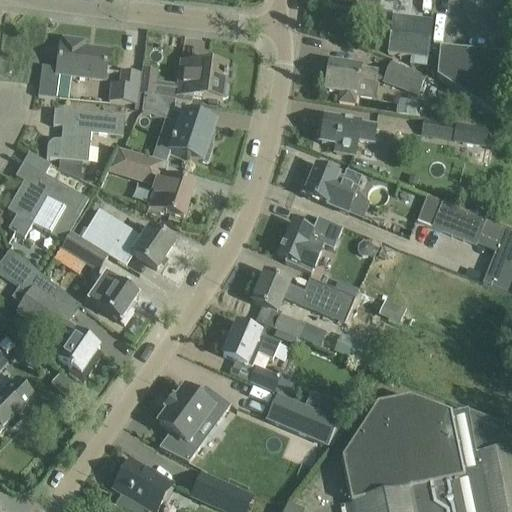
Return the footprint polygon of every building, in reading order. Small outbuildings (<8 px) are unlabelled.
[(334,0),(334,2),(357,4),(356,14),(378,16),(379,0),(334,0)] [(391,41),(389,56),(427,60),(429,46),(431,26),(398,22),(393,22),(391,38),(391,41)] [(104,82),(107,54),(83,51),(83,45),(63,42),(62,48),(60,48),(57,70),(41,68),(37,99),(55,101),(59,76),(104,82)] [(502,56),(439,50),(436,79),(496,119),(502,56)] [(375,87),(377,73),(360,71),(360,69),(329,64),(324,92),(340,94),(339,104),(356,107),(359,107),(360,97),(366,98),(368,86),(375,87)] [(180,70),(178,87),(176,103),(191,105),(192,100),(222,104),(222,101),(227,99),(229,88),(225,84),(226,70),(196,66),(195,72),(180,70)] [(413,75),(390,66),(383,84),(418,97),(424,81),(412,77),(413,75)] [(141,76),(138,97),(144,98),(156,100),(157,84),(159,73),(142,71),(141,76)] [(137,108),(138,97),(141,76),(120,73),(118,87),(110,86),(108,104),(135,107),(137,108)] [(190,160),(202,164),(207,166),(212,149),(208,148),(215,126),(181,115),(174,114),(176,103),(156,100),(144,98),(141,114),(142,114),(142,115),(178,126),(169,154),(186,159),(186,161),(189,162),(190,160)] [(77,103),(77,112),(94,112),(94,103),(77,103)] [(455,107),(447,127),(455,128),(456,126),(483,131),(484,126),(455,107)] [(123,141),(125,119),(54,113),(53,129),(62,130),(61,143),(56,142),(53,143),(50,144),(48,147),(47,149),(46,161),(59,163),(58,172),(67,176),(68,163),(88,165),(90,138),(123,141)] [(318,130),(316,142),(320,143),(320,145),(336,148),(334,155),(338,156),(356,159),(359,145),(374,148),(378,129),(344,123),(324,120),(322,130),(318,130)] [(455,128),(453,144),(485,150),(488,132),(483,131),(456,126),(455,128)] [(163,178),(166,166),(118,152),(107,176),(154,190),(147,209),(183,221),(194,188),(163,178)] [(50,168),(29,156),(15,180),(23,185),(7,213),(16,218),(8,232),(24,241),(32,227),(64,245),(87,202),(45,178),(50,168)] [(303,198),(349,216),(359,191),(357,191),(361,179),(345,173),(343,180),(338,178),(339,177),(315,168),(308,185),(304,184),(300,194),(304,195),(303,198)] [(410,176),(407,184),(415,187),(418,179),(410,176)] [(432,229),(431,230),(476,247),(486,223),(441,205),(432,229)] [(88,230),(81,241),(109,259),(110,259),(118,246),(123,250),(156,272),(174,246),(158,234),(151,230),(142,243),(126,232),(121,238),(94,220),(88,230)] [(286,261),(284,265),(311,276),(323,248),(333,252),(342,230),(318,220),(311,235),(291,226),(278,258),(286,261)] [(511,233),(504,230),(482,286),(511,298),(511,295),(511,233)] [(71,235),(62,251),(100,275),(109,260),(110,259),(109,259),(81,241),(77,239),(71,235)] [(373,248),(369,244),(363,243),(358,247),(358,254),(362,259),(368,259),(373,255),(373,248)] [(10,252),(0,264),(0,276),(10,284),(19,289),(11,301),(16,304),(20,307),(16,313),(15,314),(18,315),(56,342),(58,340),(68,347),(58,363),(72,373),(69,377),(82,386),(96,367),(91,363),(99,352),(89,345),(91,341),(68,325),(80,307),(63,296),(10,252)] [(344,326),(355,301),(310,281),(305,294),(288,287),(280,283),(264,276),(252,305),(276,316),(283,300),(344,326)] [(117,287),(105,278),(89,303),(120,325),(137,300),(118,286),(117,287)] [(398,323),(404,311),(386,302),(381,315),(398,323)] [(305,327),(282,318),(273,339),(294,347),(296,341),(298,342),(305,327)] [(260,337),(236,326),(222,358),(247,369),(247,368),(251,370),(258,356),(272,362),(279,345),(260,337)] [(385,355),(340,336),(333,354),(378,373),(385,355)] [(289,401),(294,387),(280,381),(280,380),(256,369),(248,385),(273,396),(274,395),(289,401)] [(51,386),(61,395),(70,385),(60,376),(51,386)] [(0,434),(5,429),(11,432),(21,423),(17,417),(35,399),(16,379),(4,392),(3,391),(0,394),(0,434)] [(204,446),(194,439),(207,420),(217,426),(231,407),(204,389),(196,400),(184,391),(175,404),(173,402),(166,412),(168,414),(159,427),(171,435),(160,452),(189,466),(204,446)] [(311,394),(303,411),(323,419),(330,402),(311,394)] [(277,400),(267,423),(326,448),(336,425),(323,419),(303,411),(277,400)] [(450,417),(408,401),(376,407),(342,460),(353,511),(511,511),(511,431),(466,414),(450,417)] [(156,511),(171,488),(130,464),(113,491),(122,496),(115,508),(123,511),(156,511)] [(221,511),(247,511),(253,500),(201,477),(191,499),(221,511)]
